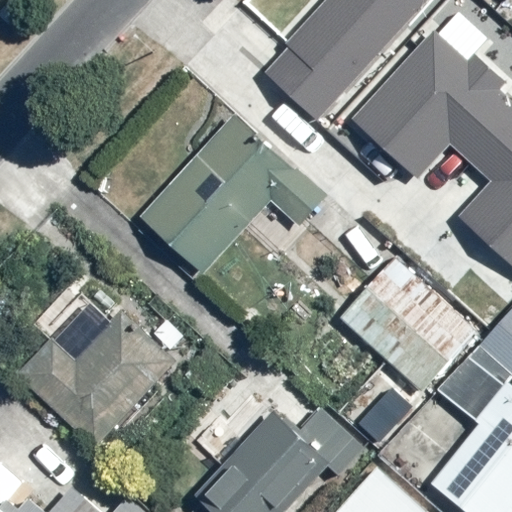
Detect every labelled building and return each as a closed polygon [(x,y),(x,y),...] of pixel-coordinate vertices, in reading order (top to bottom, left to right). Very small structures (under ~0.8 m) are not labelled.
[(323,0),(257,70),(313,122),(428,0),(323,0)] [(435,35),(357,120),(420,178),(451,144),(494,182),(464,216),(511,259),(511,100),(501,90),(505,84),(475,56),(468,64),(435,35)] [(329,195),(232,118),(131,218),(195,279),(270,207),(297,227),(329,195)] [(379,440),(476,330),(392,254),(336,316),(385,358),(342,408),(379,440)] [(13,383),(96,446),(174,365),(123,315),(71,362),(49,344),(13,383)] [(435,482),(479,511),(511,511),(511,388),(505,384),(435,482)] [(199,498),(215,511),(286,511),(328,468),(271,417),(199,498)] [(366,447),(342,424),(315,452),(339,475),(366,447)] [(427,511),(429,511),(377,463),(333,511),(427,511)]
